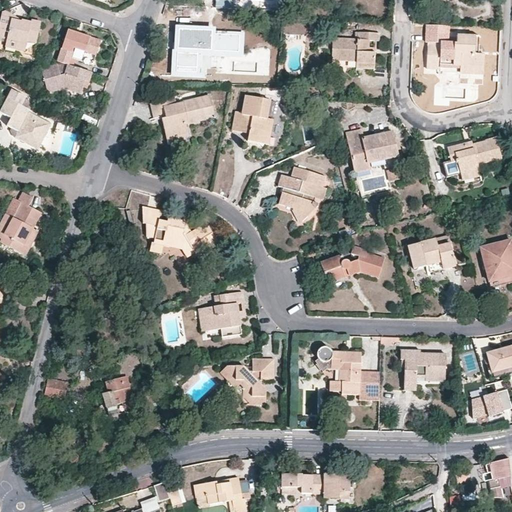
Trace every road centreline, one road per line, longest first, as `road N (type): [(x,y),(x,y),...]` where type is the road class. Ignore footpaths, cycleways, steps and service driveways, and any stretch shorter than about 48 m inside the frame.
road 1 (tertiary): [(511,440),(446,447),(231,443),(35,505)]
road 2 (residential): [(98,168),(227,209),(299,324),(511,323)]
road 3 (residential): [(13,475),(90,191)]
road 4 (residential): [(504,114),(412,119),(399,94),(406,0)]
road 5 (residential): [(98,168),(144,31)]
